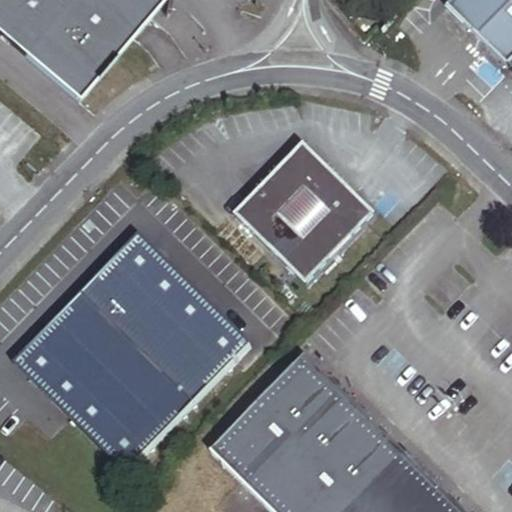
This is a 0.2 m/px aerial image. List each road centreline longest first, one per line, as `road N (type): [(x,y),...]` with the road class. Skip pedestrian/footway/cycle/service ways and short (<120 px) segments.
road 1 (unclassified): [(238,70),(163,97),(122,126),(0,253)]
road 2 (unclassified): [(511,186),(425,107),(368,79)]
road 3 (unclassified): [(368,79),(238,70)]
